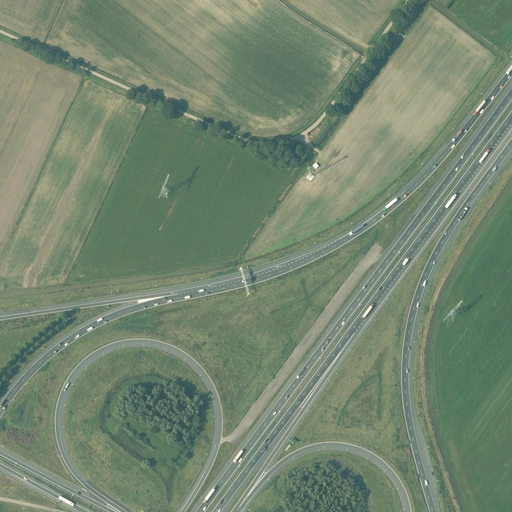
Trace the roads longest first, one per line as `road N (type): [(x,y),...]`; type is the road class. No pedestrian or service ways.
road 1 (motorway): [(511,93),(199,511)]
road 2 (unclassified): [(410,0),(321,120),(271,143),(240,139),(0,32)]
road 3 (motorway): [(124,511),(67,464),(57,409),(68,380),(91,355),(140,341),(188,357),(217,399),(216,449),(182,511)]
road 4 (motorway): [(511,70),(412,189),(359,230),(274,274),(179,297)]
road 5 (motorway): [(433,511),(405,392),(409,328),(436,252),(511,143)]
road 6 (track): [(393,252),(367,261),(233,436),(218,442)]
road 7 (motorway): [(357,322),(511,115)]
road 8 (motorway): [(216,511),(357,322)]
road 9 (motorway): [(238,504),(295,453),(341,444),(387,466),(409,511)]
road 10 (motorway): [(238,504),(357,322)]
road 11 (motorway): [(179,297),(114,315),(64,343),(0,410)]
road 12 (motorway): [(179,297),(0,318)]
road 13 (motorway): [(112,511),(0,452)]
